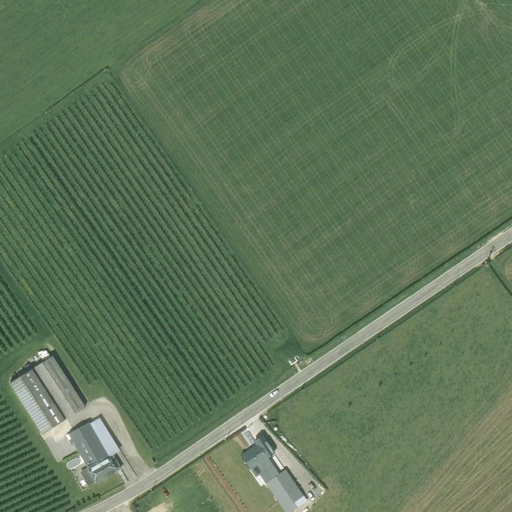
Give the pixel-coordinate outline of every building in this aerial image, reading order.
[(52,355),(9,382),(42,433),(85,406),(52,355)] [(114,466),(118,464),(113,455),(120,451),(99,418),(68,434),(87,468),(96,482),(116,471),(114,466)] [(257,445),(241,455),(251,469),(256,466),(259,470),(266,465),(263,461),(274,454),(262,436),(254,441),(257,445)] [(96,482),(87,468),(80,472),(88,487),(96,482)] [(285,469),(265,483),(284,511),(288,511),(306,500),(285,469)]
